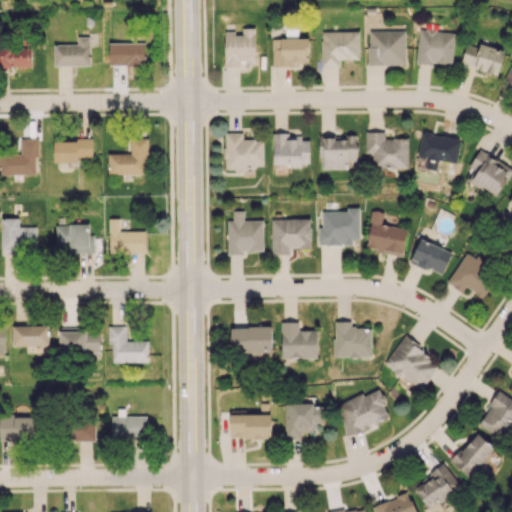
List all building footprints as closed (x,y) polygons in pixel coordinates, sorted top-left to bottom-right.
[(225,67),(240,67),(240,63),(256,63),(255,28),(238,28),(238,31),(224,31),(225,67)] [(416,62),(452,65),(454,32),(418,29),(416,62)] [(405,30),(367,31),(368,65),(405,64),(405,30)] [(359,59),(359,31),(321,31),(321,66),(339,66),(339,59),(359,59)] [(54,66),(89,66),(89,36),(77,36),(77,44),(53,44),(54,66)] [(307,37),(271,38),(272,67),(293,66),(293,63),(307,62),(307,37)] [(145,42),(108,42),(108,65),(145,65),(145,42)] [(466,44),(460,63),(497,75),(504,51),(479,43),(478,48),(466,44)] [(0,67),(31,67),(30,46),(0,46),(0,67)] [(511,61),(510,61),(503,80),(511,83),(511,61)] [(408,168),(408,138),(384,138),(384,132),(365,132),(365,152),(372,152),(372,168),(408,168)] [(460,138),(421,132),(418,157),(426,158),(425,169),(436,170),(438,160),(456,163),(460,138)] [(263,169),(263,140),(242,139),(242,133),(224,133),(224,169),(263,169)] [(310,165),(309,135),(272,136),(273,164),(289,164),(289,166),(310,165)] [(348,168),(347,160),(357,160),(356,135),(322,136),(323,169),(348,168)] [(0,174),(36,174),(35,157),(38,157),(37,138),(20,139),(20,153),(0,153),(0,174)] [(107,154),(108,174),(148,173),(147,138),(130,138),(130,153),(107,154)] [(54,162),(77,162),(77,155),(92,154),(91,139),(53,140),(54,162)] [(470,181),(496,197),(511,170),(511,168),(479,149),(469,166),(477,170),(470,181)] [(358,209),(321,210),(322,227),(317,227),(318,244),(359,243),(358,209)] [(262,220),(243,220),(243,210),(232,210),(232,220),(226,220),(227,252),(263,252),(262,220)] [(402,254),(407,228),(381,224),(383,212),(371,210),(364,248),(402,254)] [(1,251),(36,250),(35,226),(18,226),(18,217),(1,218),(1,251)] [(119,231),(119,218),(108,219),(109,254),(145,253),(144,230),(119,231)] [(271,254),(289,253),(289,249),(310,248),(310,218),(270,219),(271,254)] [(56,244),(70,244),(70,252),(93,252),(92,237),(89,237),(89,224),(55,225),(56,244)] [(451,251),(419,238),(409,262),(441,275),(451,251)] [(447,283),(462,292),(465,287),(483,298),(494,278),(486,273),(490,265),(466,250),(447,283)] [(316,330),(299,330),(298,321),(280,322),(281,358),(317,357),(316,330)] [(333,356),(371,357),(371,327),(350,327),(351,321),(334,321),(333,356)] [(12,326),(12,346),(48,345),(48,325),(12,326)] [(109,362),(148,362),(149,341),(125,341),(126,326),(110,326),(109,362)] [(229,328),(230,352),(271,351),(271,327),(229,328)] [(100,351),(100,330),(58,332),(58,352),(100,351)] [(402,338),(384,364),(421,390),(439,363),(402,338)] [(337,401),(344,432),(388,421),(381,390),(337,401)] [(478,424),(506,441),(511,431),(511,399),(498,391),(478,424)] [(283,405),(284,439),(301,438),(301,430),(315,430),(315,423),(323,422),(322,403),(283,405)] [(111,438),(146,437),(146,416),(124,416),(124,409),(117,409),(117,416),(110,416),(111,438)] [(270,438),(271,414),(230,413),(229,437),(270,438)] [(0,439),(38,439),(38,415),(0,415),(0,439)] [(95,440),(95,422),(71,422),(71,441),(95,440)] [(468,477),(494,448),(476,432),(450,460),(468,477)] [(415,511),(407,491),(378,503),(381,511),(415,511)]
